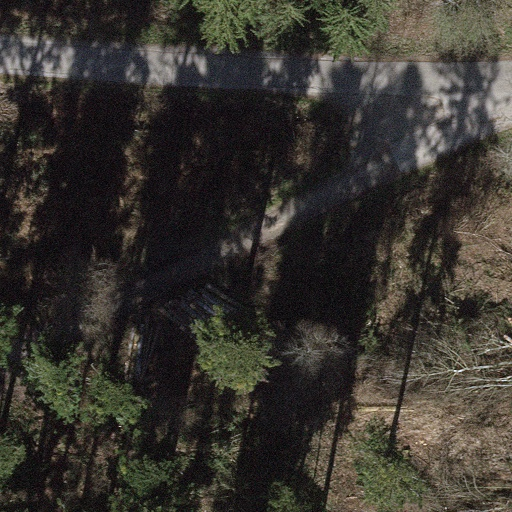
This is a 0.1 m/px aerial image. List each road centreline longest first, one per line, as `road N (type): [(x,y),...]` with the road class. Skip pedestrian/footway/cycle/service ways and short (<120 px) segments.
road 1 (track): [(511,108),(0,321)]
road 2 (unclassified): [(511,80),(0,55)]
